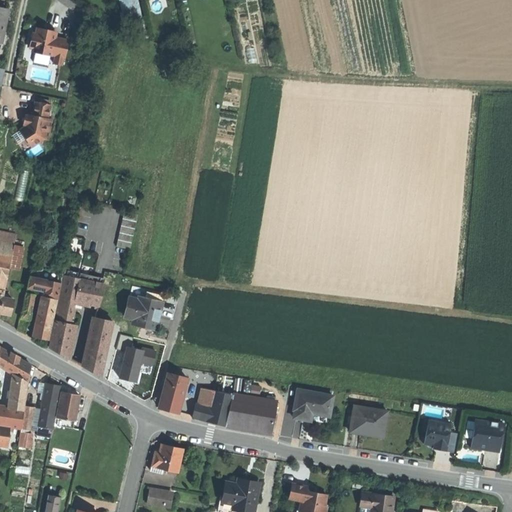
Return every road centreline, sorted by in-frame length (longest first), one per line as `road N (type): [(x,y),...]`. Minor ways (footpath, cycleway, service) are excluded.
road 1 (track): [(511,88),(245,71),(157,55),(91,20)]
road 2 (track): [(174,327),(187,283),(511,321)]
road 3 (tertiary): [(511,489),(149,419)]
road 4 (tertiary): [(149,419),(0,333)]
